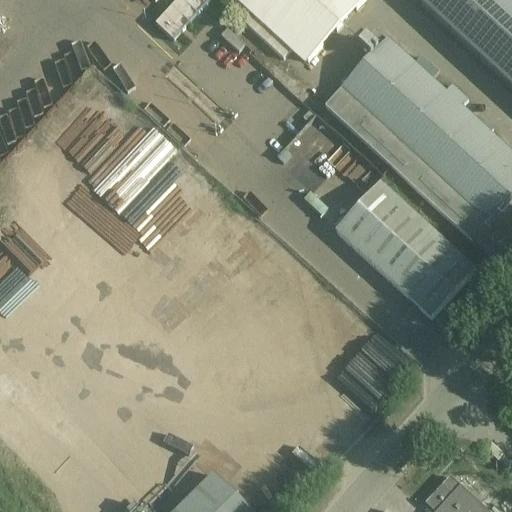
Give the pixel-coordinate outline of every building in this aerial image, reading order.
[(179,0),(155,27),(173,44),(212,0),(179,0)] [(235,0),(227,10),(283,61),(293,51),(308,64),(366,0),(235,0)] [(511,91),(511,10),(501,0),(426,0),(420,7),(511,91)] [(369,61),(325,110),(475,248),(500,271),(511,257),(511,217),(504,210),(511,201),(511,155),(462,110),(466,105),(468,103),(452,88),(445,95),(387,41),(381,48),(370,37),(357,51),(369,61)] [(431,322),(475,274),(379,187),(335,236),(431,322)] [(249,511),(215,477),(179,511),(249,511)] [(486,511),(475,501),(451,478),(426,505),(433,511),(486,511)]
